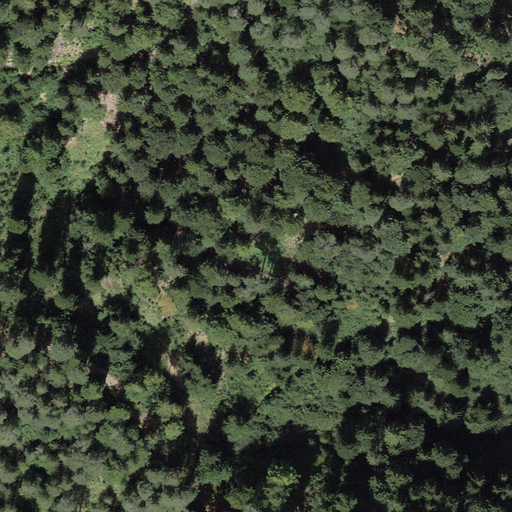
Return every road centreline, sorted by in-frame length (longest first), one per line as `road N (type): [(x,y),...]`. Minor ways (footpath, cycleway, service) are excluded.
road 1 (track): [(36,230),(26,280),(34,299),(153,341),(176,391),(204,418),(246,413),(333,349),(393,322),(482,327),(511,311)]
road 2 (track): [(0,64),(164,57),(221,68),(312,124),(332,169),(374,182),(403,178),(444,154),(498,152),(511,140)]
road 3 (track): [(204,418),(200,453),(208,479),(222,489),(252,468),(294,470),(360,452),(474,466),(511,443)]
